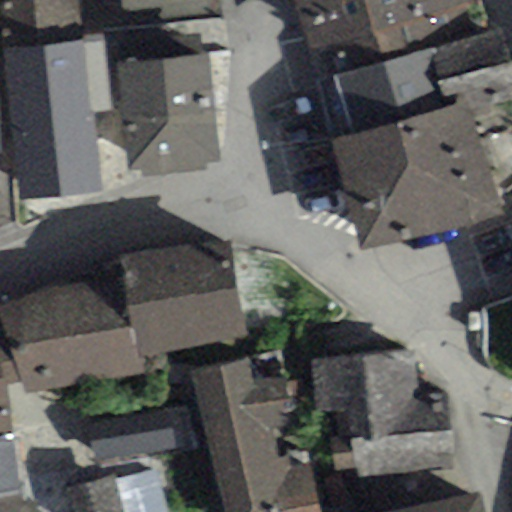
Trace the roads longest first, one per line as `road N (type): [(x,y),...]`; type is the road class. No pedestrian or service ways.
road 1 (residential): [(0,257),(112,221),(238,202),(338,262),(425,272)]
road 2 (residential): [(511,402),(471,377),(425,272)]
road 3 (unknown): [(471,377),(494,511)]
